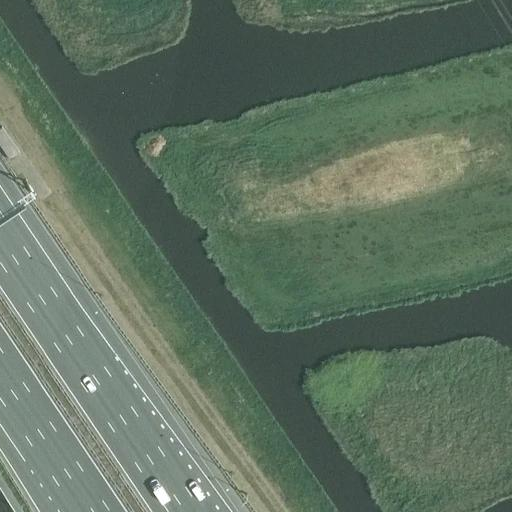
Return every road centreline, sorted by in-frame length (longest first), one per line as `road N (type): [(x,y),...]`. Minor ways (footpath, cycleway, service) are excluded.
road 1 (motorway): [(186,511),(0,236)]
road 2 (motorway): [(0,373),(91,511)]
